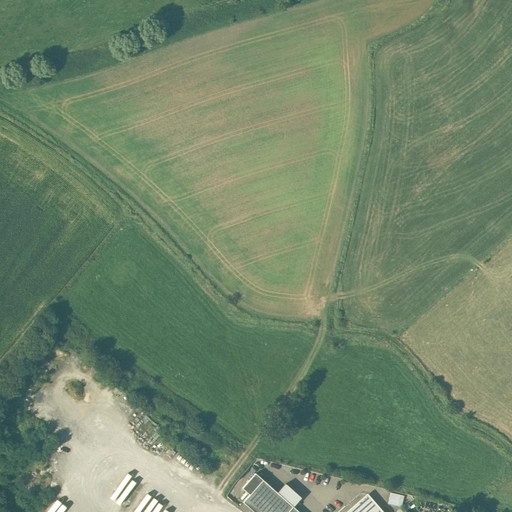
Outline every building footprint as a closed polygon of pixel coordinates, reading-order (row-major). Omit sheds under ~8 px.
[(256,473),(242,488),(250,495),(263,480),(256,473)] [(278,493),(263,480),(250,495),(243,502),(254,511),(299,511),(294,507),(278,493)] [(301,498),(286,484),(278,493),(294,507),(301,498)] [(346,511),(365,497),(362,493),(338,511),(346,511)] [(404,496),(390,493),(388,504),(401,507),(404,496)] [(369,495),(349,511),(383,511),(369,495),(368,495),(369,495)]
